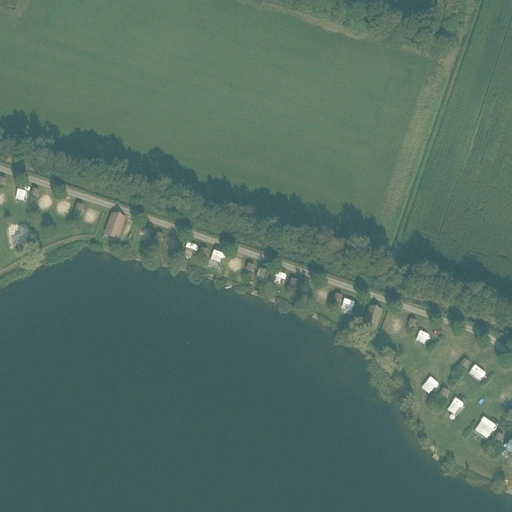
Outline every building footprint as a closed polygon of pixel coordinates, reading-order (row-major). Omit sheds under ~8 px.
[(52,211),(64,215),(68,205),(55,201),(52,211)] [(83,220),(91,223),(95,213),(87,210),(83,220)] [(100,236),(115,242),(124,219),(109,213),(100,236)] [(139,224),(135,236),(145,240),(150,228),(139,224)] [(182,253),(196,256),(198,246),(184,243),(182,253)] [(217,265),(219,255),(208,253),(206,263),(217,265)] [(224,266),(238,270),(240,260),(226,257),(224,266)] [(252,279),(261,282),(264,267),(255,265),(252,279)] [(300,281),(298,289),(306,291),(308,283),(300,281)] [(317,298),(328,301),(331,290),(320,287),(317,298)] [(343,295),(338,310),(348,313),(354,299),(343,295)] [(362,329),(376,331),(378,309),(365,308),(362,329)] [(397,336),(400,325),(386,320),(383,331),(397,336)] [(424,341),(428,326),(420,324),(416,339),(424,341)] [(448,342),(440,351),(452,361),(459,352),(448,342)] [(464,360),(460,365),(465,369),(468,364),(464,360)] [(467,367),(473,371),(478,364),(472,360),(467,367)] [(432,391),(439,385),(430,376),(424,382),(432,391)] [(443,390),(440,395),(445,398),(448,393),(443,390)] [(495,400),(505,404),(509,395),(500,390),(495,400)] [(453,392),(447,400),(458,408),(465,400),(453,392)] [(479,419),(471,433),(484,441),(492,428),(479,419)] [(498,434),(495,440),(500,443),(503,437),(498,434)] [(511,445),(506,443),(500,456),(509,460),(511,454),(511,445)]
